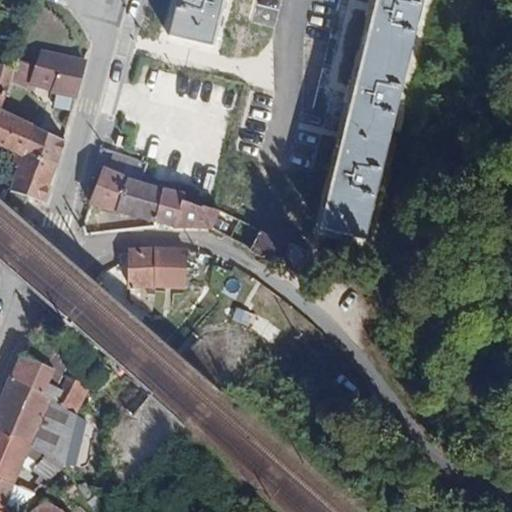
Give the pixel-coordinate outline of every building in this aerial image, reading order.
[(216,47),(227,0),(179,0),(170,36),(216,47)] [(368,240),(426,0),(379,0),(323,229),(368,240)] [(37,67),(16,58),(13,67),(9,79),(32,89),(33,86),(55,92),(55,93),(77,98),(89,63),(64,57),(41,50),(37,67)] [(34,125),(0,108),(9,79),(13,67),(0,62),(0,146),(16,154),(20,142),(27,145),(34,125)] [(67,141),(34,125),(27,145),(25,151),(57,166),(67,141)] [(12,163),(20,166),(25,151),(27,145),(20,142),(16,154),(12,163)] [(11,191),(44,200),(57,166),(25,151),(20,166),(11,191)] [(116,152),(108,171),(131,181),(142,184),(148,164),(116,152)] [(108,171),(94,208),(118,213),(131,181),(108,171)] [(118,213),(156,223),(164,189),(142,184),(131,181),(118,213)] [(185,195),(164,189),(156,223),(177,228),(182,212),(180,210),(184,202),(185,195)] [(202,208),(184,202),(180,210),(182,212),(177,228),(213,229),(220,212),(203,206),(202,208)] [(86,236),(95,235),(94,228),(85,229),(86,236)] [(278,268),(290,246),(261,232),(250,252),(278,268)] [(303,273),(312,257),(294,246),(285,263),(303,273)] [(128,291),(153,292),(153,287),(155,252),(129,251),(128,291)] [(186,279),(187,254),(155,252),(153,287),(185,289),(186,279)] [(47,386),(53,370),(24,355),(13,379),(76,414),(90,388),(66,377),(59,392),(47,386)] [(48,457),(63,465),(76,414),(13,379),(0,408),(0,432),(31,447),(48,457)] [(0,479),(15,486),(31,447),(0,432),(0,479)] [(33,470),(45,482),(63,465),(48,457),(33,470)] [(0,479),(0,504),(7,507),(15,486),(0,479)] [(7,507),(14,511),(33,494),(15,486),(7,507)] [(484,511),(455,497),(444,511),(484,511)] [(57,511),(45,502),(31,511),(57,511)]
